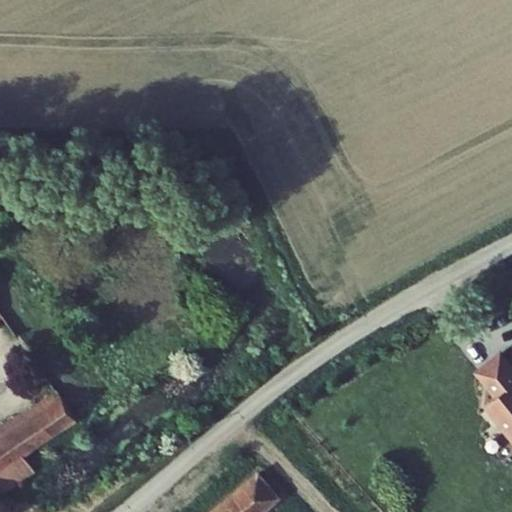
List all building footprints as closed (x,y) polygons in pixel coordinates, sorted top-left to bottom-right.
[(0,249),(0,501),(10,496),(0,479),(0,306),(26,292),(0,249)] [(511,378),(498,360),(476,377),(494,400),(485,407),(511,442),(511,391),(510,389),(511,387),(511,378)] [(91,369),(0,424),(0,426),(11,444),(28,474),(66,451),(55,431),(109,399),(91,369)] [(11,444),(0,450),(0,479),(10,496),(17,508),(41,495),(28,474),(11,444)] [(258,476),(215,511),(264,511),(279,500),(258,476)]
